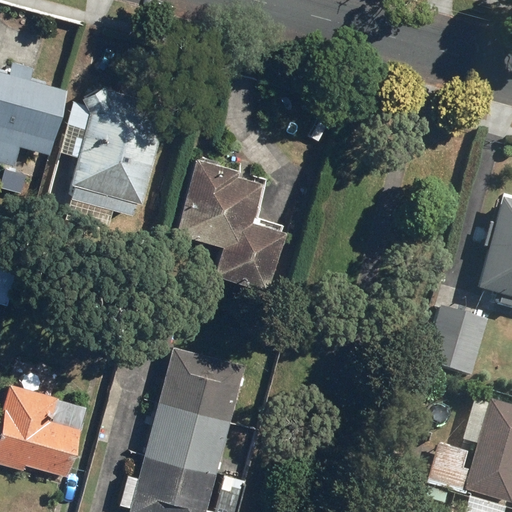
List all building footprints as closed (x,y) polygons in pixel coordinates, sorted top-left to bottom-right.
[(11,69),(0,65),(0,158),(15,163),(21,143),(50,151),(69,85),(31,74),(34,65),(14,59),(11,69)] [(133,85),(78,73),(56,147),(79,152),(72,177),(76,180),(71,195),(113,205),(133,209),(137,195),(142,197),(161,127),(175,120),(163,96),(158,99),(132,91),(133,85)] [(238,164),(197,152),(176,224),(213,236),(203,265),(265,286),(284,225),(252,213),(262,177),(236,171),(238,164)] [(511,199),(502,197),(477,288),(491,293),(490,298),(511,303),(511,196),(511,199)] [(18,267),(0,263),(0,302),(12,304),(18,267)] [(471,373),(486,316),(438,303),(423,361),(471,373)] [(127,471),(119,502),(130,504),(129,509),(140,511),(204,511),(245,362),(174,343),(138,474),(127,471)] [(87,404),(10,380),(0,416),(0,461),(23,468),(25,461),(67,474),(78,447),(80,425),(87,404)] [(511,404),(490,398),(464,490),(511,503),(511,404)]
